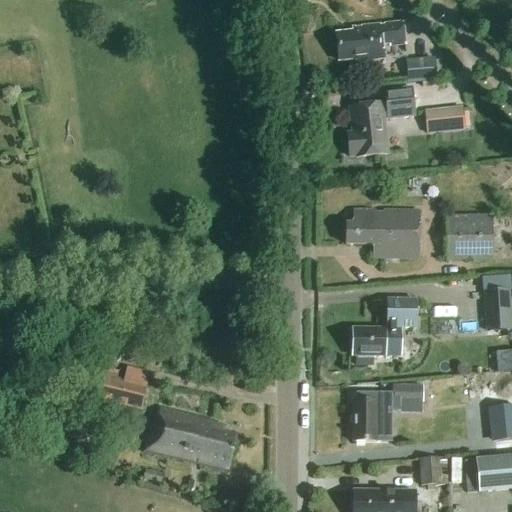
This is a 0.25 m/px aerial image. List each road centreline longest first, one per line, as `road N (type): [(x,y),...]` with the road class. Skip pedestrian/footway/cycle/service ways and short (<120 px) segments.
road 1 (tertiary): [(289,511),(286,125),(266,0)]
road 2 (residential): [(511,97),(428,0)]
